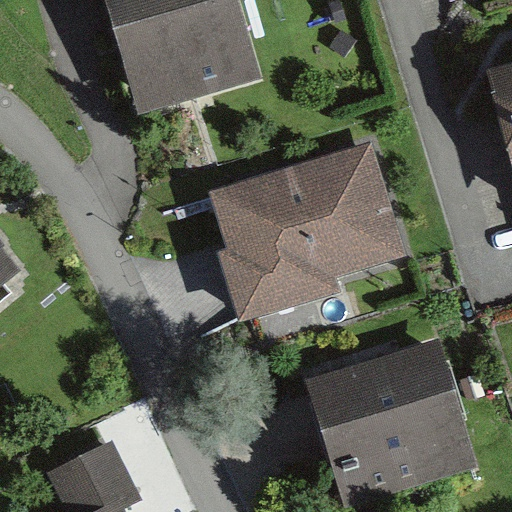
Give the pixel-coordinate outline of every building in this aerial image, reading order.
[(119,0),(149,99),(245,70),(223,0),(218,2),(217,0),(119,0)] [(511,78),(500,81),(511,125),(511,78)] [(398,254),(367,154),(221,198),(235,243),(244,240),(249,253),(227,260),(245,319),(336,291),(331,274),(398,254)] [(0,285),(21,270),(0,243),(0,285)] [(435,352),(318,387),(345,475),(417,453),(424,477),(469,463),(435,352)] [(135,511),(151,505),(119,439),(44,475),(61,511),(135,511)]
